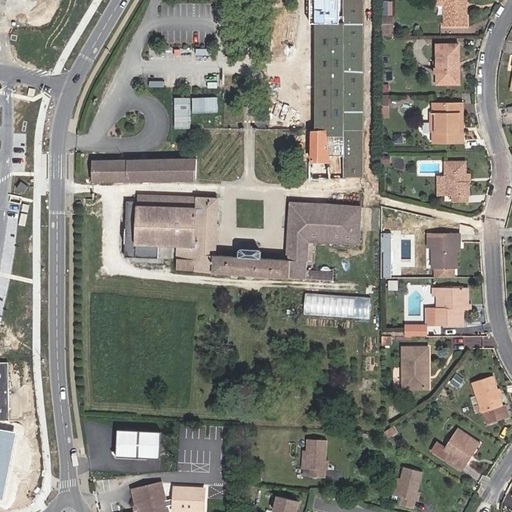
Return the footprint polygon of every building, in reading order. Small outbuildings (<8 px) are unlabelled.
[(311,0),(311,131),(328,131),(328,162),(311,162),(310,180),(330,179),(363,178),(363,0),(311,0)] [(466,6),(462,6),(461,0),(444,0),(444,6),(444,26),(467,26),(466,6)] [(392,2),(383,2),(383,15),(383,16),(392,16),(392,15),(392,2)] [(393,24),(393,15),(392,15),(392,16),(383,16),(383,15),(382,15),(382,24),(383,24),(391,24),(393,24)] [(456,80),(456,62),(459,62),(458,44),(437,44),(437,61),(438,69),(438,80),(456,80)] [(438,84),(459,83),(459,62),(456,62),(456,80),(438,80),(438,84)] [(461,104),(433,105),(433,114),(436,114),(436,132),(433,132),(433,143),(463,142),(462,130),(459,130),(459,115),(462,115),(461,104)] [(328,162),(328,131),(311,131),(311,162),(328,162)] [(196,159),(192,159),(94,161),(94,181),(196,180),(196,159)] [(470,182),(466,182),(466,173),(466,162),(445,162),(446,176),(446,195),(454,195),(454,201),(469,201),(469,195),(470,195),(470,182)] [(446,195),(446,176),(438,176),(438,196),(446,195)] [(26,185),(21,182),(19,186),(17,189),(23,193),(28,187),(26,185)] [(178,259),(178,260),(177,269),(306,278),(336,280),(336,270),(307,268),(308,242),(359,245),(361,207),(290,203),(288,259),(261,258),(262,253),(259,250),(242,249),(239,252),(239,258),(214,256),(217,199),(138,194),(136,244),(179,246),(178,259)] [(28,214),(21,213),(19,225),(25,226),(28,214)] [(457,267),(460,267),(460,247),(460,243),(462,243),(462,234),(438,234),(438,247),(435,247),(436,268),(438,268),(438,278),(457,277),(457,267)] [(430,295),(440,295),(439,307),(434,307),(434,325),(463,325),(464,309),(469,309),(472,309),(472,304),(469,304),(469,287),(430,287),(430,295)] [(305,292),(304,314),(371,318),(372,297),(305,292)] [(427,336),(427,326),(408,326),(408,336),(410,336),(427,336)] [(391,344),(391,336),(382,336),(382,344),(391,344)] [(429,347),(402,346),(401,389),(428,389),(429,347)] [(492,376),(473,381),(483,411),(487,422),(508,415),(504,404),(502,405),(492,376)] [(396,433),(392,427),(382,432),(389,437),(396,433)] [(17,432),(0,428),(0,498),(3,499),(17,432)] [(163,431),(120,429),(119,456),(161,458),(163,431)] [(460,468),(469,454),(472,455),(480,443),(459,429),(447,447),(436,441),(431,449),(447,460),(460,468)] [(324,477),(326,440),(307,439),(307,450),(306,464),(308,464),(311,464),(311,468),(308,468),(307,476),(324,477)] [(308,464),(306,464),(307,450),(303,450),(302,468),(308,468),(311,468),(311,464),(308,464)] [(460,468),(462,470),(472,455),(469,454),(460,468)] [(413,508),(423,471),(405,467),(402,477),(398,491),(403,493),(402,496),(399,495),(397,503),(413,508)] [(403,493),(398,491),(402,477),(398,476),(393,494),(399,495),(402,496),(403,493)] [(171,511),(164,482),(134,489),(138,505),(140,511),(134,511),(171,511)] [(272,511),(275,511),(292,511),(296,501),(276,495),(272,511)]
